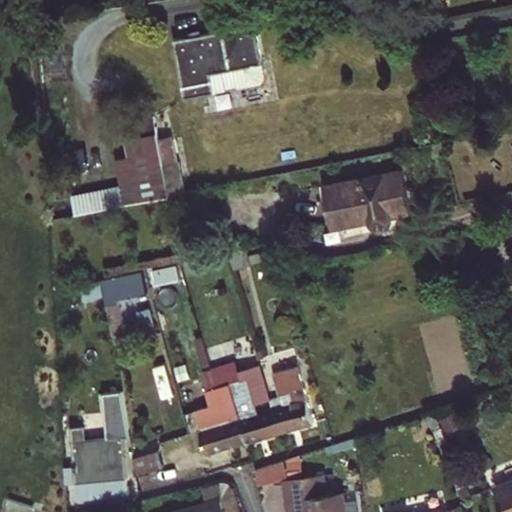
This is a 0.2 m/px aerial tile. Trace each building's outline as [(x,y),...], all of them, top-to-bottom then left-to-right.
[(248,26),(247,17),(235,19),(237,28),(176,39),(187,97),(263,83),(266,77),(256,24),(248,26)] [(155,116),(126,123),(129,140),(132,156),(141,201),(186,192),(174,141),(161,143),(155,116)] [(141,201),(132,156),(116,160),(122,187),(107,190),(110,206),(141,201)] [(412,211),(404,170),(325,185),(333,226),(372,219),(376,225),(384,227),(391,223),(393,215),(412,211)] [(107,190),(73,197),(77,213),(110,206),(107,190)] [(236,269),(251,264),(247,251),(232,255),(236,269)] [(188,275),(201,272),(198,259),(185,261),(188,275)] [(166,265),(168,278),(182,275),(179,263),(166,265)] [(152,282),(168,278),(166,265),(149,268),(152,282)] [(144,270),(103,280),(106,296),(147,287),(144,270)] [(280,432),(273,407),(259,412),(256,403),(270,399),(260,364),(240,370),(237,362),(213,369),(218,386),(232,382),(249,441),(265,436),(280,432)] [(281,396),(271,399),(274,407),(273,407),(280,432),(299,426),(315,421),(298,366),(274,372),(281,396)] [(230,446),(249,441),(232,382),(218,386),(207,389),(213,407),(201,410),(207,428),(202,429),(209,453),(230,446)] [(109,494),(130,492),(125,437),(130,436),(123,392),(106,393),(109,436),(88,438),(87,425),(73,426),(79,496),(109,494)] [(446,427),(463,417),(457,408),(440,418),(446,427)] [(134,458),(137,475),(165,467),(160,451),(134,458)] [(287,480),(293,479),(291,465),(259,470),(261,483),(287,480)] [(316,476),(319,495),(329,494),(326,474),(316,476)] [(293,479),(287,480),(291,511),(346,511),(344,492),(329,494),(319,495),(316,476),(293,479)] [(511,511),(511,481),(496,488),(505,511),(511,511)] [(204,489),(208,503),(223,499),(226,511),(240,511),(235,495),(230,485),(223,483),(204,489)] [(226,511),(223,499),(208,503),(177,511),(226,511)]
